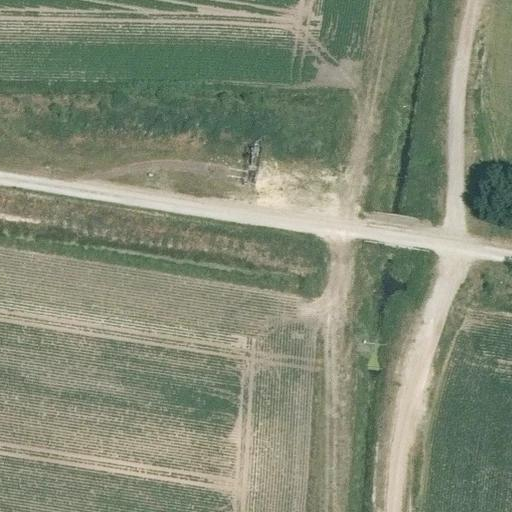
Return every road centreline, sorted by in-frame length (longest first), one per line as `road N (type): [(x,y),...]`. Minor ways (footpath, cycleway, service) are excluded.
road 1 (track): [(457,249),(0,176)]
road 2 (track): [(392,511),(406,373),(456,269),(457,249)]
road 3 (track): [(457,249),(467,0)]
